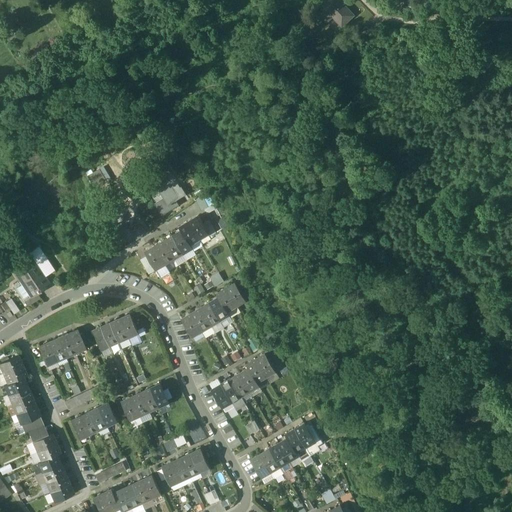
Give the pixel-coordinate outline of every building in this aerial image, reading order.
[(355,15),(340,0),(327,0),(318,9),(324,17),(331,11),(344,25),(355,15)] [(361,32),(365,36),(371,31),(367,26),(361,32)] [(90,174),(95,183),(106,177),(101,168),(90,174)] [(179,187),(168,169),(153,179),(153,181),(154,180),(159,189),(162,190),(164,188),(167,195),(164,197),(155,203),(162,215),(179,205),(176,200),(186,195),(181,186),(179,187)] [(208,208),(214,205),(208,194),(203,197),(208,208)] [(204,210),(208,208),(203,197),(197,200),(202,211),(204,210)] [(208,208),(204,210),(207,215),(217,210),(214,205),(208,208)] [(181,231),(145,252),(147,256),(153,265),(155,269),(165,264),(193,248),(191,244),(199,240),(208,234),(202,224),(198,216),(179,227),(181,231)] [(216,234),(208,221),(202,224),(208,234),(199,240),(202,245),(203,245),(203,244),(211,239),(210,237),(216,234)] [(140,225),(130,232),(136,241),(146,235),(140,225)] [(153,265),(147,256),(140,259),(146,269),(153,265)] [(30,260),(12,272),(19,282),(29,296),(29,297),(35,293),(47,285),(30,260)] [(165,264),(155,269),(160,278),(170,272),(165,264)] [(215,285),(224,280),(220,272),(211,277),(215,285)] [(29,296),(19,282),(13,286),(23,301),(29,296)] [(216,299),(181,320),(192,337),(202,331),(206,337),(215,332),(211,326),(229,315),(227,312),(244,302),(233,284),(214,296),(216,299)] [(29,296),(23,301),(27,307),(39,299),(35,293),(29,297),(29,296)] [(15,313),(20,310),(12,297),(0,304),(0,314),(11,308),(15,313)] [(129,316),(90,333),(98,351),(137,334),(129,316)] [(75,331),(37,347),(46,366),(83,350),(75,331)] [(248,370),(212,391),(222,408),(223,408),(231,402),(241,397),(258,387),(256,383),(276,371),(266,354),(246,366),(248,370)] [(16,356),(0,363),(0,368),(2,374),(6,384),(3,385),(20,424),(38,416),(21,377),(25,376),(16,356)] [(211,382),(213,387),(222,383),(219,378),(211,382)] [(158,384),(120,402),(129,421),(167,403),(158,384)] [(241,397),(231,402),(234,408),(235,409),(245,403),(241,397)] [(231,402),(223,408),(226,413),(234,408),(231,402)] [(107,404),(69,422),(78,439),(116,421),(107,404)] [(38,416),(20,424),(24,434),(27,432),(42,426),(38,416)] [(287,439),(251,460),(260,477),(270,471),(299,455),(302,460),(321,449),(319,445),(323,443),(310,421),(286,436),(287,439)] [(42,426),(27,432),(31,442),(46,435),(42,426)] [(46,435),(31,442),(40,462),(36,464),(37,464),(41,473),(40,473),(41,474),(45,483),(49,492),(49,493),(53,502),(53,503),(72,494),(55,455),(59,454),(50,433),(46,435)] [(199,450),(160,468),(169,486),(208,469),(199,450)] [(274,478),(270,471),(260,477),(264,484),(274,478)] [(41,474),(34,476),(38,486),(45,483),(41,474)] [(111,490),(92,499),(97,511),(110,511),(119,508),(120,511),(160,494),(151,476),(112,494),(111,490)] [(0,501),(10,494),(0,481),(0,501)] [(322,493),(327,502),(336,498),(331,488),(322,493)] [(212,491),(202,496),(207,506),(218,501),(212,491)]
